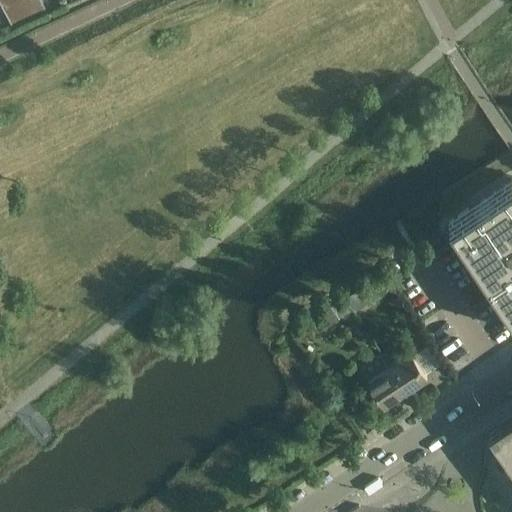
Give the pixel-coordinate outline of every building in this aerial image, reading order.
[(0,0),(0,2),(12,28),(29,20),(19,0),(0,0)] [(19,0),(29,20),(47,12),(40,0),(19,0)] [(472,205),(448,221),(511,317),(511,184),(475,209),(472,205)] [(365,282),(358,287),(348,293),(360,311),(369,304),(366,299),(373,294),(365,282)] [(338,317),(330,305),(322,310),(311,317),(317,326),(318,325),(328,319),(330,322),(338,317)] [(403,339),(382,353),(405,388),(426,374),(403,339)] [(360,367),(367,377),(383,403),(405,388),(382,353),(360,367)] [(511,409),(487,427),(511,463),(511,409)]
